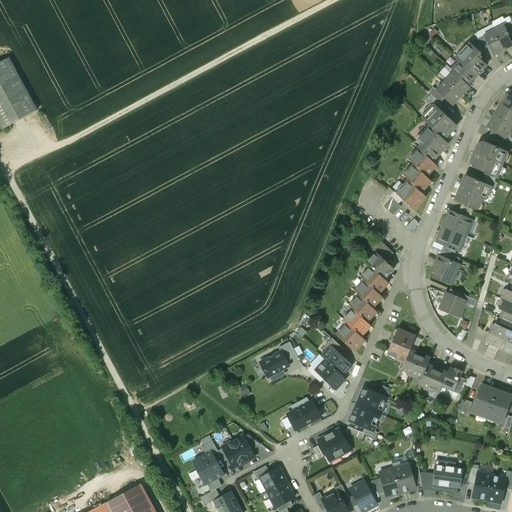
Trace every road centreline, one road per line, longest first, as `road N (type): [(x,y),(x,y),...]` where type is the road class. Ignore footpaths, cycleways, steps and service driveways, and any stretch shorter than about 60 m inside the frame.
road 1 (track): [(423,0),(291,329),(136,413)]
road 2 (track): [(0,160),(187,511)]
road 3 (track): [(6,172),(330,0)]
road 4 (residential): [(414,273),(483,97),(511,70)]
road 5 (residential): [(511,376),(463,355),(432,330),(414,273)]
road 6 (residential): [(284,452),(339,417),(362,365)]
